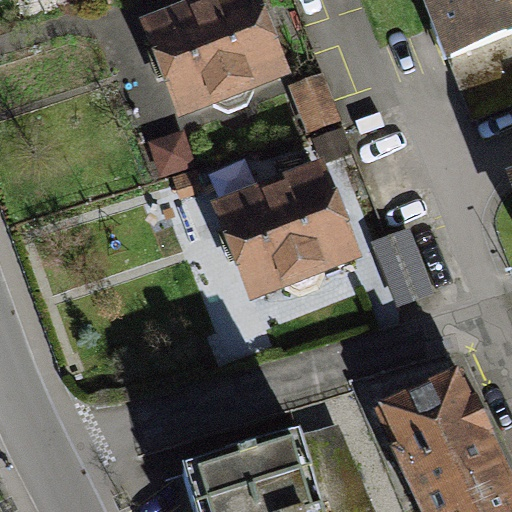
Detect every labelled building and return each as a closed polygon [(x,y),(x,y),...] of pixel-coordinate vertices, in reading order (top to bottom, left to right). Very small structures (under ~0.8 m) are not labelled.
[(277,72),(251,0),(202,0),(134,24),(165,112),(277,72)] [(511,31),(511,0),(417,0),(440,59),(511,31)] [(511,31),(440,59),(460,111),(511,91),(511,31)] [(314,80),(282,90),(294,130),(327,119),(314,80)] [(316,163),(209,199),(245,309),(353,274),(316,163)] [(511,172),(502,175),(511,207),(511,172)] [(402,245),(371,255),(389,308),(420,298),(402,245)] [(456,377),(368,414),(409,511),(418,511),(499,478),(456,377)] [(369,511),(334,429),(177,476),(187,511),(369,511)] [(511,511),(511,509),(499,478),(418,511),(511,511)]
